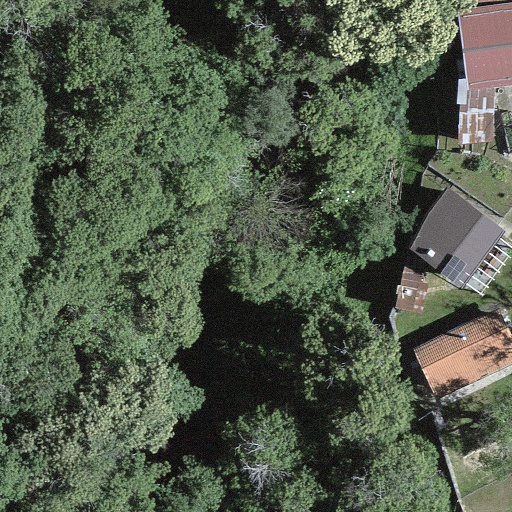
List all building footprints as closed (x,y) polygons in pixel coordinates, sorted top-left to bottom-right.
[(511,0),(453,0),(455,11),(511,4),(511,0)] [(464,91),(511,84),(511,4),(455,11),(464,91)] [(459,290),(502,232),(450,193),(446,189),(427,213),(417,230),(408,250),(459,290)] [(428,271),(402,266),(393,309),(419,314),(428,271)] [(511,340),(498,310),(410,350),(433,400),(511,363),(511,340)]
